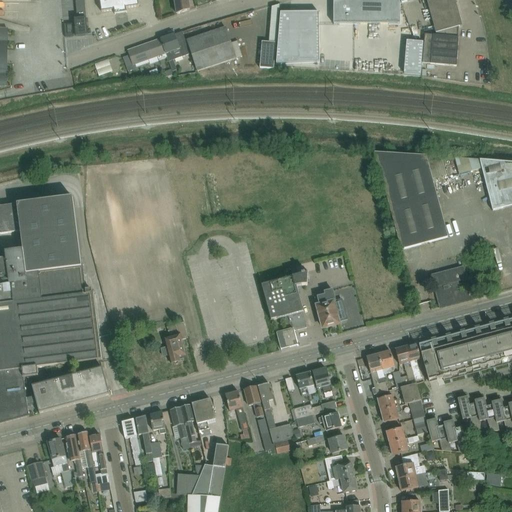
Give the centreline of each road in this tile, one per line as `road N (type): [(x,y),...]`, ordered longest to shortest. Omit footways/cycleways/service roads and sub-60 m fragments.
road 1 (tertiary): [(103,410),(343,348)]
road 2 (unclassified): [(69,62),(258,0)]
road 3 (tertiary): [(343,348),(511,303)]
road 4 (residential): [(382,511),(343,348)]
